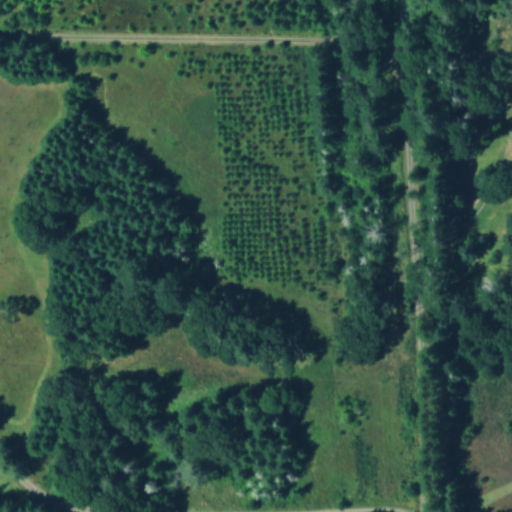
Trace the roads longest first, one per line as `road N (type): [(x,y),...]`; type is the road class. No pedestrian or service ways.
road 1 (residential): [(421,511),(393,0)]
road 2 (residential): [(296,511),(82,498),(22,482),(0,453)]
